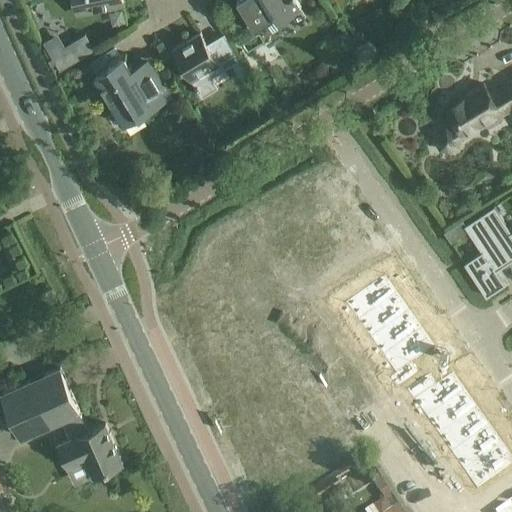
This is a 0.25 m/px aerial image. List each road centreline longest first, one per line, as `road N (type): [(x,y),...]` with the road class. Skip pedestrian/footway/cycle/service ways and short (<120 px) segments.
road 1 (residential): [(94,250),(511,8)]
road 2 (tertiary): [(214,511),(94,250)]
road 3 (tertiary): [(94,250),(0,44)]
road 4 (residential): [(344,150),(470,333)]
